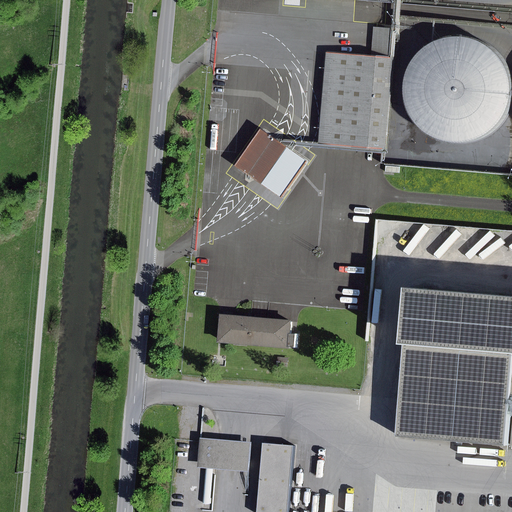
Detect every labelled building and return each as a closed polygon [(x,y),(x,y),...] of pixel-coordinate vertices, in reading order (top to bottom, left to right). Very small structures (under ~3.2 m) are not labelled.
[(445,43),(431,48),(415,63),(405,87),(409,114),(420,131),(433,140),(455,146),(478,142),(497,128),(506,112),(510,94),(505,71),(496,59),(483,48),(463,42),(445,43)] [(394,58),(329,52),(320,145),(385,151),(394,58)] [(312,163),(267,133),(243,169),(289,198),(312,163)] [(511,297),(397,288),(392,345),(400,346),(392,437),(501,445),(508,354),(511,354),(511,297)] [(220,317),(217,345),(289,351),(292,323),(220,317)] [(251,443),(199,438),(197,468),(249,472),(251,443)] [(289,511),(296,446),(262,443),(256,511),(289,511)]
